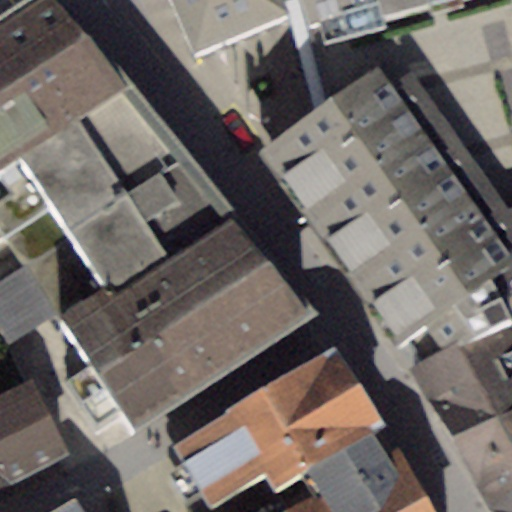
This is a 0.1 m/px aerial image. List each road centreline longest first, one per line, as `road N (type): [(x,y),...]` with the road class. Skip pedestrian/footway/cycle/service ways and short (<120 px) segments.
road 1 (residential): [(105,0),(341,325)]
road 2 (residential): [(11,511),(164,433),(341,325)]
road 3 (residential): [(341,325),(456,511)]
